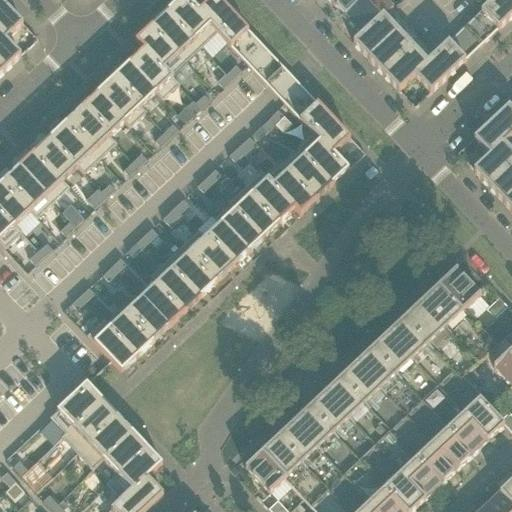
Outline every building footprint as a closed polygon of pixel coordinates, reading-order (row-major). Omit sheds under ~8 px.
[(185,0),(182,0),(168,14),(202,50),(217,36),(218,36),(198,15),(198,14),(185,0)] [(216,0),(213,0),(198,14),(198,15),(218,36),(217,36),(249,70),(267,53),(216,0)] [(340,0),(333,7),(348,23),(372,0),(340,0)] [(382,0),(372,0),(348,23),(361,37),(382,18),(383,19),(384,19),(392,11),(382,0)] [(511,0),(495,0),(480,14),(497,32),(511,18),(511,0)] [(0,39),(4,44),(5,44),(6,43),(23,27),(0,3),(0,39)] [(168,14),(151,29),(186,66),(202,50),(168,14)] [(368,61),(397,34),(398,34),(384,19),(383,19),(382,18),(361,37),(353,46),(368,62),(368,61)] [(151,29),(135,44),(143,53),(144,52),(171,80),(186,66),(151,29)] [(412,50),(413,50),(398,34),(397,34),(368,61),(368,62),(383,78),(384,78),(412,50)] [(0,69),(3,73),(4,74),(21,59),(6,43),(5,44),(4,44),(0,39),(0,69)] [(427,65),(428,66),(414,79),(431,95),(465,63),(448,45),(427,65)] [(412,50),(384,78),(383,78),(398,94),(406,87),(414,79),(428,66),(427,65),(413,50),(412,50)] [(143,53),(127,68),(156,97),(162,104),(179,88),(171,80),(144,52),(143,53)] [(267,53),(249,70),(275,96),(282,106),(300,89),(292,80),(267,53)] [(127,68),(113,81),(141,111),(156,97),(127,68)] [(235,69),(226,77),(232,83),(241,75),(235,69)] [(226,77),(218,85),(223,91),(232,83),(226,77)] [(113,81),(96,97),(124,127),(129,132),(146,116),(141,111),(113,81)] [(300,89),(282,106),(312,138),(313,137),(332,158),(333,157),(350,142),(300,89)] [(96,97),(82,111),(110,140),(124,127),(96,97)] [(204,98),(195,106),(201,112),(210,104),(204,98)] [(504,147),(511,139),(511,113),(508,109),(473,142),(489,158),(490,160),(504,147)] [(82,111),(65,126),(100,163),(116,147),(110,140),(82,111)] [(277,113),(269,121),(274,127),(283,119),(277,113)] [(269,121),(260,130),(265,136),(274,127),(269,121)] [(65,126),(49,142),(77,171),(83,178),(100,163),(65,126)] [(172,127),(163,136),(169,142),(178,133),(172,127)] [(163,136),(154,144),(160,150),(169,142),(163,136)] [(312,138),(297,153),(298,154),(331,189),(348,173),(333,157),(332,158),(313,137),(312,138)] [(249,140),(237,151),(243,157),(245,160),(257,149),(249,140)] [(49,142),(35,155),(63,185),(77,171),(49,142)] [(511,155),(504,147),(490,160),(489,158),(473,173),(488,189),(511,167),(511,155)] [(237,151),(228,159),(234,165),(243,157),(237,151)] [(298,154),(284,168),(317,203),(331,189),(298,154)] [(35,155),(18,171),(53,207),(69,192),(63,185),(35,155)] [(141,157),(132,165),(137,171),(146,163),(141,157)] [(132,165),(123,174),(129,180),(137,171),(132,165)] [(267,181),(266,182),(295,212),(294,213),(299,219),(317,203),(284,168),(282,166),(267,181)] [(503,206),(511,197),(511,167),(488,189),(503,206)] [(18,171),(2,186),(30,216),(36,223),(53,207),(18,171)] [(214,172),(206,181),(211,187),(220,178),(214,172)] [(261,175),(245,191),(279,227),(294,213),(295,212),(266,182),(267,181),(261,175)] [(206,181),(197,189),(202,195),(211,187),(206,181)] [(2,186),(0,187),(0,213),(16,229),(30,216),(2,186)] [(109,187),(100,195),(106,201),(115,193),(109,187)] [(228,206),(230,208),(262,243),(279,227),(245,191),(228,206)] [(98,192),(86,203),(94,212),(106,201),(100,195),(98,192)] [(511,197),(503,206),(511,214),(511,197)] [(183,202),(174,210),(180,216),(188,208),(183,202)] [(214,223),(219,228),(247,257),(262,243),(230,208),(214,223)] [(174,210),(162,220),(171,230),(183,220),(180,216),(174,210)] [(0,213),(0,247),(4,252),(22,236),(16,229),(0,213)] [(69,225),(60,233),(65,239),(74,231),(69,225)] [(219,228),(205,241),(233,271),(247,257),(219,228)] [(151,232),(143,240),(148,246),(157,238),(151,232)] [(198,234),(182,249),(216,286),(233,271),(205,241),(198,234)] [(143,240),(134,248),(139,254),(148,246),(143,240)] [(46,246),(37,254),(43,260),(52,252),(46,246)] [(182,249),(166,265),(200,301),(216,286),(182,249)] [(37,254),(29,262),(34,268),(43,260),(37,254)] [(120,261),(111,269),(117,275),(126,267),(120,261)] [(149,280),(156,287),(184,317),(200,301),(166,265),(149,280)] [(111,269),(102,278),(108,284),(117,275),(111,269)] [(456,272),(440,288),(464,314),(465,313),(480,299),(456,272)] [(156,287),(141,301),(169,331),(184,317),(156,287)] [(440,288),(423,303),(448,329),(464,314),(440,288)] [(89,291),(80,299),(85,305),(94,297),(89,291)] [(80,299),(71,307),(77,313),(85,305),(80,299)] [(507,309),(498,300),(486,312),(494,321),(507,309)] [(141,301),(126,316),(154,345),(169,331),(141,301)] [(448,329),(423,303),(407,318),(432,344),(448,329)] [(494,321),(486,312),(475,322),(483,332),(494,321)] [(284,484),(302,503),(310,511),(362,511),(368,507),(384,492),(400,477),(416,462),(431,447),(447,432),(463,417),(479,402),(481,399),(476,393),(464,381),(473,372),(498,348),(491,340),(483,332),(475,322),(465,313),(448,329),(432,344),(415,360),(399,375),(383,390),(367,406),(351,421),(334,436),(318,451),(302,467),(286,482),(284,484)] [(126,316),(110,330),(138,360),(154,345),(126,316)] [(432,344),(407,318),(391,333),(415,360),(432,344)] [(104,323),(87,339),(121,376),(138,360),(110,330),(104,323)] [(415,360),(391,333),(375,349),(399,375),(415,360)] [(399,375),(375,349),(358,364),(383,390),(399,375)] [(511,390),(511,352),(493,370),(511,390)] [(383,390),(358,364),(342,379),(367,406),(383,390)] [(473,372),(465,381),(476,393),(485,384),(473,372)] [(342,379),(326,395),(351,421),(367,406),(342,379)] [(86,387),(50,421),(64,437),(101,403),(86,387)] [(351,421),(326,395),(310,410),(334,436),(351,421)] [(488,443),(504,428),(479,402),(463,417),(488,443)] [(64,437),(61,440),(76,457),(116,419),(101,403),(64,437)] [(310,410),(293,425),(318,451),(334,436),(310,410)] [(511,419),(508,415),(500,423),(511,436),(511,435),(511,419)] [(488,443),(463,417),(447,432),(472,458),(488,443)] [(116,419),(76,457),(92,473),(102,463),(132,436),(116,419)] [(293,425),(277,440),(302,467),(318,451),(293,425)] [(447,432),(431,447),(456,473),(472,458),(447,432)] [(132,436),(102,463),(116,478),(145,450),(132,436)] [(277,440),(261,456),(286,482),(302,467),(277,440)] [(456,473),(431,447),(416,462),(440,488),(456,473)] [(116,478),(105,487),(120,503),(121,504),(146,480),(147,481),(162,467),(145,450),(116,478)] [(286,482),(261,456),(245,471),(269,497),(284,484),(286,482)] [(440,488),(416,462),(400,477),(424,503),(440,488)] [(19,464),(13,470),(21,479),(27,473),(19,464)] [(7,476),(0,482),(9,490),(15,485),(7,476)] [(400,477),(384,492),(403,511),(414,511),(424,503),(400,477)] [(120,503),(110,511),(147,511),(163,498),(147,481),(146,480),(121,504),(120,503)] [(511,483),(500,495),(511,507),(511,483)] [(15,485),(5,495),(13,504),(23,494),(15,485)] [(403,511),(384,492),(368,507),(373,511),(403,511)] [(482,511),(511,511),(511,507),(500,495),(482,511)] [(49,496),(43,502),(51,510),(57,505),(49,496)] [(285,511),(277,503),(267,511),(285,511)]
